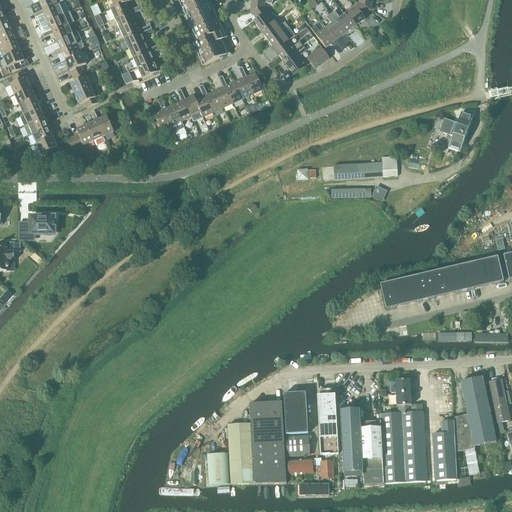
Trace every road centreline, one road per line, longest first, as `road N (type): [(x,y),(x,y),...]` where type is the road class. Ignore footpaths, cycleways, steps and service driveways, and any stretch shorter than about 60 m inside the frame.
road 1 (unclassified): [(0,179),(176,176),(480,41)]
road 2 (residential): [(291,371),(511,359)]
road 3 (residential): [(248,47),(287,88),(330,71),(387,29),(397,0)]
road 4 (track): [(122,449),(5,383)]
road 5 (residential): [(70,119),(16,0)]
